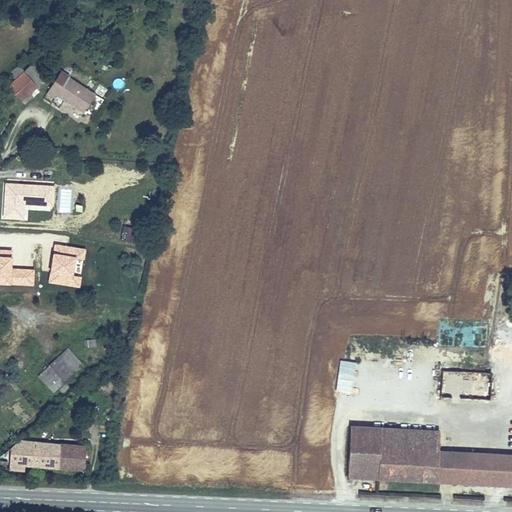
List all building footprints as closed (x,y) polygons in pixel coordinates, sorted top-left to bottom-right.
[(91,11),(84,15),(88,25),(95,21),(91,11)] [(24,70),(8,85),(23,101),(39,87),(24,70)] [(66,83),(70,76),(62,71),(57,77),(66,83)] [(57,77),(47,93),(54,98),(57,95),(83,113),(96,94),(70,76),(66,83),(57,77)] [(114,87),(122,89),(124,80),(115,79),(114,87)] [(88,116),(100,97),(96,94),(83,113),(88,116)] [(4,217),(23,218),(24,204),(46,205),(47,186),(6,183),(4,217)] [(53,205),(54,186),(47,186),(46,205),(53,205)] [(130,241),(131,234),(123,233),(122,240),(130,241)] [(83,340),(84,347),(96,346),(95,339),(83,340)] [(69,348),(61,355),(77,372),(84,366),(69,348)] [(61,355),(37,375),(53,393),(77,372),(61,355)] [(120,369),(110,366),(107,372),(118,376),(120,369)] [(451,382),(465,383),(464,397),(489,399),(490,373),(451,371),(451,382)] [(440,430),(351,425),(348,478),(375,479),(376,448),(439,451),(440,430)] [(19,438),(0,455),(0,468),(25,472),(26,467),(59,470),(61,443),(19,438)] [(88,445),(61,443),(59,470),(85,472),(88,445)] [(439,451),(376,448),(375,479),(437,482),(439,451)] [(452,452),(439,451),(437,482),(450,483),(452,452)] [(511,455),(452,452),(450,483),(511,486),(511,455)]
